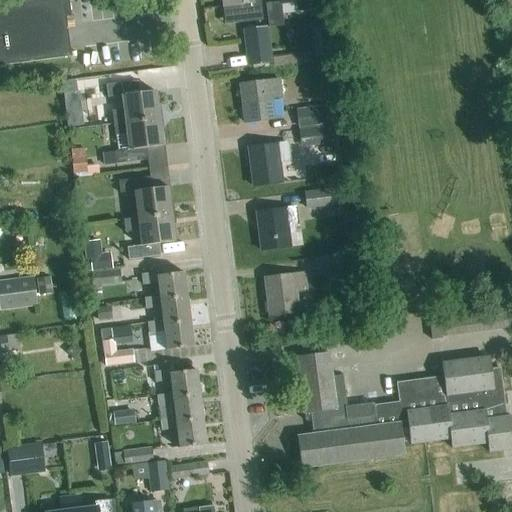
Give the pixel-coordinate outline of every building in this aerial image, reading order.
[(0,66),(70,57),(62,0),(31,0),(0,4),(0,66)] [(253,2),(252,0),(221,0),(222,7),(237,5),(239,25),(263,22),(261,1),(253,2)] [(298,13),(314,11),(312,0),(278,0),(279,4),(297,2),(298,13)] [(310,26),(314,57),(334,55),(330,23),(310,26)] [(272,62),(268,26),(242,29),(246,65),(272,62)] [(274,121),(274,120),(271,100),(283,98),(282,90),(281,82),(281,80),(241,85),(246,124),(274,121)] [(138,83),(106,87),(107,98),(122,96),(124,112),(117,113),(112,114),(113,124),(119,123),(159,118),(156,92),(139,94),(138,83)] [(85,88),(69,90),(74,125),(91,122),(85,88)] [(326,106),(296,110),(298,129),(328,125),(326,106)] [(49,108),(0,110),(0,128),(50,126),(49,108)] [(117,151),(102,153),(103,165),(148,160),(147,149),(163,147),(159,118),(119,123),(113,124),(115,136),(117,151)] [(324,128),(324,127),(298,130),(300,148),(327,145),(324,128)] [(279,163),(290,162),(287,144),(248,149),(254,187),(282,184),(279,163)] [(87,174),(85,149),(72,151),(74,175),(87,174)] [(134,192),(138,218),(172,214),(168,188),(151,190),(150,178),(120,182),(121,194),(134,192)] [(329,189),(303,192),(305,208),(330,205),(329,189)] [(287,228),(298,226),(296,208),(257,214),(262,253),(290,249),(287,228)] [(175,243),(172,214),(138,218),(123,220),(125,232),(139,230),(142,247),(128,249),(129,261),(160,257),(158,245),(175,243)] [(105,254),(89,256),(91,272),(107,270),(105,254)] [(338,255),(314,258),(315,271),(340,268),(338,255)] [(120,282),(119,270),(91,273),(92,289),(101,288),(101,285),(120,282)] [(156,273),(141,275),(143,285),(157,283),(159,297),(159,301),(186,297),(183,272),(156,275),(156,273)] [(296,293),(306,292),(304,274),(265,279),(270,318),(298,314),(296,293)] [(33,277),(0,281),(0,311),(37,306),(33,277)] [(38,296),(52,294),(49,277),(35,279),(38,296)] [(159,297),(145,299),(146,309),(160,308),(162,321),(163,326),(189,322),(186,297),(159,301),(159,297)] [(110,308),(97,309),(98,323),(112,321),(110,308)] [(511,308),(436,318),(438,335),(511,325),(511,308)] [(149,334),(148,334),(150,351),(166,349),(166,351),(193,347),(189,322),(163,326),(162,321),(148,323),(149,334)] [(104,366),(133,362),(132,350),(116,351),(114,339),(111,339),(110,328),(100,330),(104,366)] [(489,454),(511,450),(511,416),(505,417),(499,370),(491,371),(489,358),(442,364),(444,378),(397,384),(399,403),(373,407),(373,405),(346,408),(342,377),(332,378),(329,354),(297,358),(304,414),(311,413),(314,435),(297,437),(302,470),(404,457),(403,444),(410,443),(410,445),(452,440),(453,449),(488,445),(489,454)] [(169,371),(154,373),(156,383),(170,382),(171,395),(172,399),(199,395),(196,370),(169,374),(169,371)] [(171,395),(157,396),(159,407),(173,405),(175,419),(175,423),(202,420),(199,395),(172,399),(171,395)] [(132,410),(112,412),(114,426),(134,423),(132,410)] [(175,419),(160,421),(162,431),(176,429),(178,449),(205,445),(202,420),(175,423),(175,419)] [(40,443),(6,448),(9,477),(44,473),(40,443)] [(90,449),(92,470),(110,468),(107,447),(90,449)] [(122,450),(122,452),(113,453),(115,466),(153,461),(151,447),(122,450)] [(150,492),(168,489),(164,461),(145,464),(150,492)] [(206,461),(169,466),(171,480),(208,474),(206,461)] [(69,499),(70,511),(112,511),(111,501),(95,503),(96,509),(81,511),(79,498),(69,499)] [(70,511),(69,499),(60,500),(61,511),(70,511)] [(161,511),(160,501),(131,505),(131,511),(161,511)]
